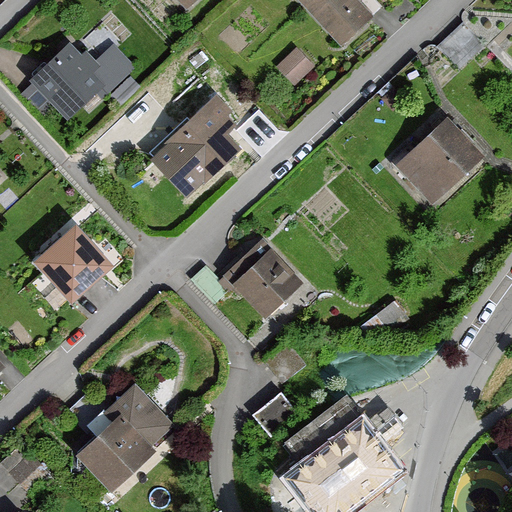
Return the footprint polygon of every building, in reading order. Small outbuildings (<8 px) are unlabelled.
[(204,0),(168,0),(187,18),(204,0)] [(354,0),(294,0),(291,4),(337,51),(370,20),(352,2),(354,0)] [(479,50),(462,31),(441,50),(459,69),(479,50)] [(77,60),(65,47),(25,82),(61,122),(98,88),(89,78),(98,70),(83,54),(77,60)] [(309,70),(293,53),(273,72),(289,89),(309,70)] [(236,124),(211,98),(142,161),(182,204),(237,152),(223,136),(236,124)] [(479,159),(440,118),(388,168),(427,208),(479,159)] [(104,268),(67,227),(27,262),(63,304),(104,268)] [(296,285),(256,243),(219,278),(259,320),(296,285)] [(408,322),(397,305),(361,331),(373,347),(408,322)] [(304,371),(285,347),(265,363),(284,387),(304,371)] [(170,428),(129,385),(84,427),(90,433),(70,453),(110,495),(153,455),(147,449),(170,428)] [(335,511),(391,469),(354,420),(358,417),(340,394),(275,445),(290,465),(274,477),(281,486),(272,493),(286,511),(335,511)] [(290,410),(278,396),(249,419),(261,434),(290,410)] [(38,468),(16,449),(0,466),(0,471),(19,489),(38,468)]
